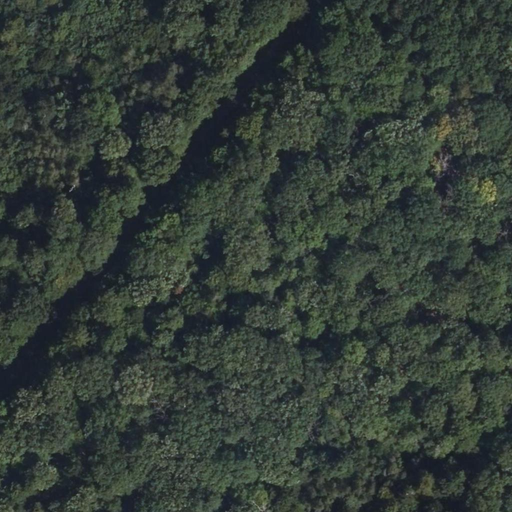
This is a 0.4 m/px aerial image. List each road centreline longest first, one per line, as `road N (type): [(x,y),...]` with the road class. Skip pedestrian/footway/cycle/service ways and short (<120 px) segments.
road 1 (track): [(0,385),(321,0)]
road 2 (track): [(511,144),(326,0)]
